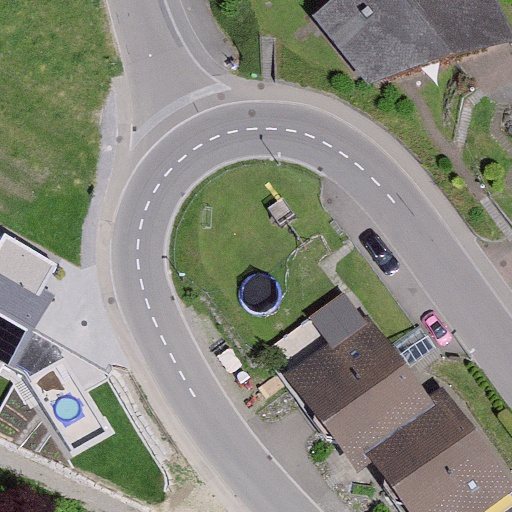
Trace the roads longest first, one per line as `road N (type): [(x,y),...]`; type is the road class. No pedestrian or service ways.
road 1 (tertiary): [(511,367),(414,224),(355,162),(316,139),(268,130),(233,131),(196,149)]
road 2 (tertiary): [(196,149),(163,177),(143,216),(137,262),(150,317),(194,398),(286,511)]
road 3 (residential): [(138,0),(152,55),(196,149)]
